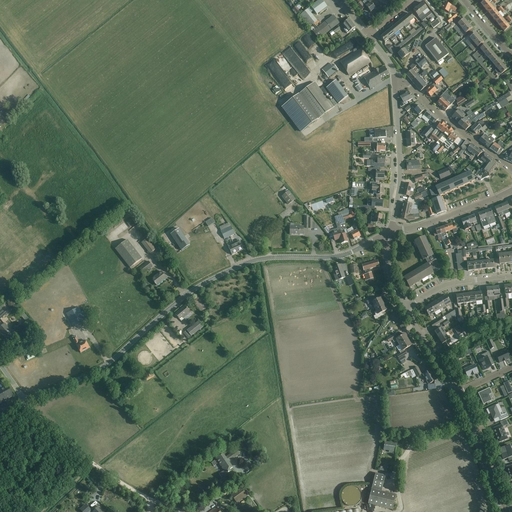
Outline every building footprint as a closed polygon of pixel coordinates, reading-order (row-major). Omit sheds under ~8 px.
[(321,0),(320,0),(317,2),(311,7),(317,15),(327,7),(321,0)] [(355,3),(357,5),(361,11),(365,8),(359,0),(355,3)] [(375,9),(368,0),(365,0),(365,1),(368,5),(366,7),(370,13),(375,9)] [(485,0),(481,4),(485,9),(490,5),(486,0),(485,0)] [(497,2),(495,0),(492,3),(493,3),(490,5),(485,9),(488,14),(494,9),(496,7),(494,5),(497,2)] [(432,11),(430,13),(422,3),(418,7),(426,18),(431,14),(433,17),(435,15),(432,11)] [(441,9),(448,12),(448,13),(450,14),(451,14),(452,11),(455,12),(456,9),(444,3),(441,9)] [(292,10),(296,15),(297,14),(300,12),(298,10),(296,7),(293,9),(292,10)] [(426,18),(418,7),(413,11),(422,22),(426,18)] [(488,14),(492,18),(498,14),(497,13),(494,9),(488,14)] [(492,18),(496,23),(501,18),(504,16),(502,14),(500,11),(497,13),(498,14),(492,18)] [(410,14),(404,18),(408,23),(413,19),(410,14)] [(455,14),(451,17),(446,21),(449,23),(457,17),(455,14)] [(333,15),(329,19),(313,31),(319,39),(339,23),(333,15)] [(404,18),(399,22),(404,27),(405,29),(410,25),(408,23),(404,18)] [(496,23),(500,27),(505,23),(501,18),(496,23)] [(349,19),(345,23),(342,24),(346,29),(344,30),(347,34),(355,28),(349,19)] [(453,28),(457,33),(468,24),(464,19),(457,24),(453,28)] [(430,25),(433,29),(440,23),(437,20),(430,25)] [(399,22),(395,26),(399,31),(404,27),(399,22)] [(505,23),(500,27),(504,32),(509,27),(505,23)] [(468,24),(457,33),(461,37),(472,28),(468,24)] [(395,26),(390,30),(394,35),(399,31),(395,26)] [(385,34),(389,39),(391,41),(396,37),(394,35),(390,30),(385,34)] [(469,38),(473,43),(479,38),(475,33),(469,38)] [(389,39),(385,34),(380,38),(385,43),(389,39)] [(479,38),(473,43),(477,48),(483,42),(479,38)] [(425,47),(437,63),(448,55),(436,39),(425,47)] [(480,50),(484,55),(490,50),(485,45),(480,50)] [(287,52),(309,79),(315,73),(294,47),(287,52)] [(406,48),(402,51),(398,55),(402,60),(410,53),(406,48)] [(361,49),(357,52),(340,62),(349,76),(370,63),(361,49)] [(484,55),(488,59),(494,55),(490,50),(484,55)] [(314,61),(313,53),(305,54),(305,60),(309,60),(310,63),(314,63),(314,61)] [(488,59),(492,65),(498,60),(494,55),(488,59)] [(421,69),(427,64),(424,61),(425,60),(421,56),(415,63),(417,65),(421,69)] [(481,57),(478,59),(476,61),(480,66),(483,64),(481,63),(484,61),(481,57)] [(492,65),(496,69),(502,65),(498,60),(492,65)] [(322,70),(328,78),(338,70),(334,65),(332,67),(330,63),(322,70)] [(287,70),(283,66),(282,68),(278,64),(273,69),(281,76),(287,70)] [(502,65),(496,69),(494,71),(499,76),(507,70),(502,65)] [(443,70),(448,76),(452,72),(447,66),(443,70)] [(374,73),(372,74),(364,79),(370,89),(382,82),(380,79),(389,75),(384,67),(378,70),(377,69),(374,71),(374,73)] [(406,75),(412,82),(419,76),(416,74),(415,75),(411,71),(406,75)] [(419,76),(412,82),(420,92),(425,87),(424,85),(426,84),(419,76)] [(439,76),(433,82),(436,85),(443,79),(439,76)] [(326,88),(338,104),(348,96),(336,80),(326,88)] [(328,100),(315,83),(282,107),(301,132),(334,107),(337,105),(333,99),(330,102),(328,99),(328,100)] [(433,85),(429,89),(426,92),(430,97),(438,90),(433,85)] [(408,92),(404,94),(408,101),(412,99),(413,102),(415,101),(413,95),(411,96),(408,92)] [(437,104),(441,108),(450,98),(447,95),(448,94),(445,92),(439,99),(440,100),(437,104)] [(408,101),(404,94),(400,96),(402,101),(400,102),(402,106),(405,105),(404,103),(408,101)] [(456,104),(458,106),(465,102),(462,97),(456,101),(458,103),(456,104)] [(450,98),(441,108),(445,112),(454,102),(450,98)] [(473,99),(464,105),(466,108),(475,103),(473,99)] [(499,104),(502,109),(509,104),(506,100),(499,104)] [(412,108),(419,115),(424,111),(420,106),(417,108),(415,106),(413,107),(412,108)] [(452,117),(458,123),(465,116),(459,110),(452,117)] [(438,120),(428,111),(423,116),(434,124),(438,120)] [(458,124),(461,127),(470,120),(471,121),(476,117),(473,113),(468,117),(465,119),(462,120),(458,124)] [(470,120),(461,127),(465,131),(466,131),(469,128),(478,120),(479,121),(485,117),(483,114),(479,116),(476,117),(471,121),(470,120)] [(476,124),(474,126),(471,130),(475,134),(478,132),(478,133),(480,131),(482,133),(486,129),(483,125),(483,124),(483,123),(481,121),(476,124)] [(429,135),(431,137),(432,134),(434,135),(436,133),(438,130),(440,132),(445,126),(445,125),(441,122),(434,132),(433,131),(429,135)] [(438,138),(440,140),(449,128),(445,126),(440,132),(442,133),(438,138)] [(426,138),(433,131),(429,127),(423,135),(426,138)] [(449,128),(440,140),(439,140),(443,143),(446,140),(448,137),(453,131),(449,128)] [(378,130),(374,130),(374,138),(378,138),(386,137),(385,131),(378,131),(378,130)] [(413,133),(411,134),(406,134),(407,147),(414,147),(413,133)] [(459,147),(459,146),(463,142),(452,133),(445,142),(446,143),(445,144),(446,145),(445,147),(447,149),(453,144),(454,143),(459,147)] [(490,136),(489,138),(485,134),(479,141),(488,148),(491,145),(492,144),(495,140),(490,136)] [(458,155),(460,157),(462,155),(470,144),(466,141),(460,149),(462,150),(459,153),(458,155)] [(493,145),(490,149),(494,152),(495,153),(499,156),(502,152),(503,150),(500,148),(503,144),(499,141),(497,144),(498,144),(497,146),(494,144),(493,145)] [(435,152),(439,147),(436,144),(431,149),(435,152)] [(374,149),(374,152),(377,152),(380,153),(380,151),(385,151),(385,145),(380,145),(377,145),(377,149),(374,149)] [(468,155),(470,157),(472,155),(471,155),(476,148),(471,145),(466,151),(465,153),(467,156),(468,155)] [(451,157),(459,150),(457,147),(452,152),(449,154),(451,157)] [(475,156),(477,157),(482,153),(476,148),(471,155),(472,155),(470,157),(469,159),(471,161),(475,156)] [(511,152),(510,151),(509,154),(505,152),(502,155),(505,157),(504,160),(511,163),(511,152)] [(477,158),(484,163),(485,164),(490,158),(482,152),(482,153),(477,157),(477,158)] [(374,168),(380,168),(384,168),(384,164),(385,157),(378,157),(377,161),(371,161),(371,167),(374,167),(374,168)] [(474,176),(476,177),(481,181),(489,177),(498,164),(490,158),(485,164),(484,163),(474,176)] [(419,161),(406,162),(407,170),(422,170),(422,163),(419,163),(419,161)] [(380,168),(374,168),(373,168),(373,169),(368,169),(368,172),(371,172),(371,174),(373,177),(374,176),(375,176),(375,179),(376,179),(376,181),(379,182),(379,179),(384,179),(384,172),(379,172),(380,168)] [(450,176),(447,169),(438,173),(440,180),(450,176)] [(470,173),(462,176),(466,184),(471,182),(472,183),(474,182),(473,179),(476,177),(474,176),(472,174),(471,173),(470,174),(470,173)] [(429,175),(427,174),(414,178),(415,182),(423,180),(422,179),(429,176),(429,175)] [(462,176),(449,182),(452,190),(458,188),(458,189),(461,188),(460,187),(466,184),(462,176)] [(351,196),(357,196),(357,189),(356,189),(356,187),(364,187),(364,182),(352,182),(352,188),(351,188),(351,196)] [(436,188),(439,196),(445,194),(445,195),(448,194),(447,192),(452,190),(449,182),(436,188)] [(372,188),(372,191),(376,191),(376,195),(383,195),(383,187),(377,186),(377,183),(370,183),(370,188),(372,188)] [(403,195),(408,196),(409,196),(412,195),(413,192),(410,192),(410,189),(412,189),(413,185),(406,184),(403,195)] [(439,196),(436,188),(429,191),(433,200),(432,201),(436,215),(445,212),(443,206),(444,206),(444,203),(442,204),(439,196)] [(282,197),(288,205),(295,200),(289,191),(288,191),(287,190),(285,192),(286,193),(282,197)] [(427,195),(425,192),(414,197),(415,200),(427,195)] [(401,214),(409,216),(409,215),(414,215),(418,214),(418,210),(412,211),(410,211),(411,205),(404,203),(403,203),(401,214)] [(507,203),(501,206),(505,215),(506,218),(511,216),(510,213),(509,213),(507,210),(509,209),(507,203)] [(505,215),(501,206),(494,208),(497,214),(498,216),(500,215),(501,217),(505,215)] [(21,233),(23,226),(9,209),(6,208),(5,211),(0,215),(0,216),(7,217),(7,218),(3,221),(11,230),(13,228),(18,230),(19,231),(19,234),(17,236),(26,246),(27,247),(33,242),(32,242),(26,234),(26,236),(24,235),(21,233)] [(489,225),(495,223),(490,210),(484,212),(489,225)] [(484,212),(478,214),(480,220),(479,220),(482,228),(489,225),(484,212)] [(368,222),(367,225),(367,228),(374,229),(374,226),(374,223),(376,223),(377,224),(377,223),(381,224),(382,215),(375,214),(374,221),(371,221),(371,222),(368,222)] [(203,219),(208,227),(210,226),(209,223),(212,222),(210,220),(212,219),(209,215),(203,219)] [(346,229),(342,215),(334,217),(336,222),(335,222),(336,226),(339,225),(341,229),(342,229),(342,230),(346,229)] [(351,217),(354,224),(356,230),(360,228),(358,223),(355,216),(351,217)] [(474,216),(467,218),(470,224),(473,223),(474,225),(477,224),(474,216)] [(500,217),(496,218),(499,225),(500,228),(501,231),(505,229),(503,226),(500,217)] [(470,224),(467,218),(461,221),(465,230),(471,228),(470,224)] [(229,224),(225,225),(230,237),(234,235),(231,227),(230,227),(229,224)] [(451,224),(443,227),(445,233),(452,230),(454,235),(458,234),(455,226),(452,227),(451,224)] [(230,237),(225,225),(220,228),(221,231),(224,239),(230,237)] [(290,226),(290,230),(290,235),(303,235),(303,226),(290,226)] [(443,227),(438,229),(439,232),(440,231),(443,237),(446,236),(445,233),(443,227)] [(352,228),(347,231),(349,235),(351,234),(354,240),(360,237),(357,230),(354,232),(352,228)] [(179,229),(171,235),(182,251),(190,246),(179,229)] [(439,232),(438,229),(435,230),(436,233),(433,234),(434,237),(437,236),(438,239),(443,237),(440,231),(439,232)] [(335,241),(340,239),(341,244),(347,242),(345,234),(344,230),(340,231),(332,234),(335,241)] [(427,264),(404,278),(409,288),(433,273),(433,272),(436,271),(436,272),(440,270),(433,256),(424,237),(414,242),(423,261),(425,260),(427,264)] [(150,254),(155,250),(147,239),(141,243),(150,254)] [(454,239),(451,240),(448,241),(450,245),(451,249),(453,248),(453,249),(457,249),(457,248),(454,239)] [(127,240),(115,249),(130,268),(142,259),(127,240)] [(239,240),(233,243),(237,253),(244,250),(239,240)] [(237,253),(233,243),(227,246),(232,255),(237,253)] [(54,250),(28,270),(33,277),(43,269),(44,270),(60,258),(54,250)] [(368,264),(362,266),(366,274),(368,280),(373,279),(371,273),(370,269),(379,266),(379,267),(377,261),(368,264)] [(143,274),(152,267),(148,262),(139,269),(143,274)] [(349,265),(350,274),(359,273),(358,264),(349,265)] [(335,271),(333,272),(336,281),(345,278),(340,265),(334,267),(335,271)] [(152,280),(154,282),(157,286),(166,279),(161,272),(152,280)] [(446,296),(440,299),(445,307),(450,304),(446,296)] [(374,309),(384,304),(383,304),(380,298),(374,301),(373,298),(366,302),(368,305),(370,304),(371,307),(373,306),(375,308),(374,309)] [(440,299),(434,303),(439,310),(442,309),(443,311),(446,309),(445,307),(440,299)] [(434,303),(429,306),(434,313),(439,310),(434,303)] [(384,304),(374,309),(375,309),(376,312),(374,312),(376,316),(374,317),(375,320),(382,316),(380,313),(386,311),(383,305),(384,304)] [(434,313),(429,306),(424,309),(429,316),(434,313)] [(185,307),(175,314),(180,320),(181,322),(184,319),(190,313),(185,307)] [(78,308),(69,312),(66,314),(74,328),(86,321),(78,308)] [(0,314),(0,319),(0,320),(8,312),(6,310),(0,314)] [(187,331),(191,337),(203,327),(198,321),(187,331)] [(5,324),(2,326),(0,328),(0,331),(8,341),(16,334),(13,330),(12,331),(5,324)] [(459,326),(454,329),(458,336),(463,333),(459,326)] [(434,332),(438,338),(445,334),(442,328),(434,332)] [(396,341),(399,346),(408,340),(406,337),(407,337),(405,334),(396,340),(395,338),(396,338),(394,335),(387,339),(389,342),(392,340),(394,342),(396,341)] [(445,334),(438,338),(442,344),(449,340),(451,339),(449,336),(447,337),(445,334)] [(76,346),(81,353),(89,348),(85,341),(79,344),(78,343),(79,343),(75,336),(72,338),(76,344),(77,345),(76,346)] [(408,340),(399,346),(402,350),(399,351),(401,354),(397,356),(399,359),(402,365),(405,362),(405,359),(406,358),(404,356),(406,355),(404,350),(408,348),(412,345),(411,343),(410,343),(408,340)] [(496,356),(499,363),(503,362),(506,361),(506,360),(510,359),(506,351),(496,356)] [(484,354),(486,358),(479,361),(484,371),(489,368),(489,367),(494,365),(488,352),(484,354)] [(474,365),(464,370),(467,378),(472,376),(475,375),(475,374),(478,373),(474,365)] [(413,370),(417,377),(421,374),(417,368),(413,370)] [(429,384),(436,380),(430,371),(423,375),(429,384)] [(511,390),(508,382),(503,384),(508,394),(511,392),(511,390)] [(0,388),(0,389),(0,403),(13,396),(7,385),(4,387),(2,384),(0,385),(0,388)] [(489,389),(478,394),(483,405),(491,401),(489,395),(491,394),(489,389)] [(499,404),(486,410),(488,415),(491,414),(493,420),(499,417),(500,421),(508,417),(506,414),(501,416),(500,413),(502,412),(499,404)] [(502,426),(493,429),(498,443),(507,439),(503,427),(508,425),(506,420),(500,423),(502,426)] [(389,453),(395,454),(400,454),(402,445),(384,442),(384,447),(383,451),(389,451),(389,453)] [(504,459),(504,460),(509,458),(510,461),(511,460),(511,451),(510,446),(500,449),(501,449),(504,459)] [(235,458),(239,455),(240,454),(237,450),(225,458),(223,455),(216,460),(226,475),(231,471),(230,470),(232,468),(229,463),(235,458)] [(257,456),(253,459),(257,464),(261,461),(257,456)] [(233,486),(235,490),(241,486),(240,485),(243,483),(240,480),(233,486)] [(241,488),(231,496),(237,503),(246,496),(241,488)] [(371,489),(368,504),(392,510),(393,509),(396,495),(381,491),(371,489)]
